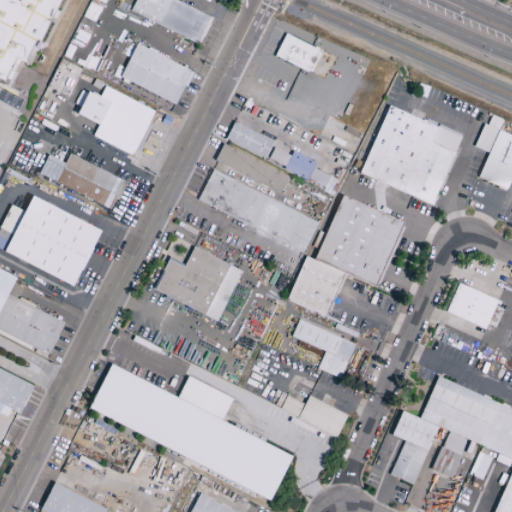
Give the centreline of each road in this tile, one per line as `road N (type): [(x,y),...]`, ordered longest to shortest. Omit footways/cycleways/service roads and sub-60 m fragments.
road 1 (residential): [(3,511),(231,62)]
road 2 (residential): [(330,511),(455,245),(479,239)]
road 3 (primary): [(380,0),(511,53)]
